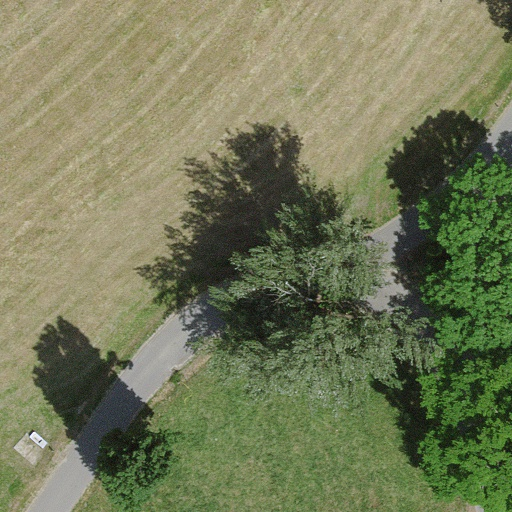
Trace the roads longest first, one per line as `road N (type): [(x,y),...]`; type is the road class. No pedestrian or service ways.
road 1 (unclassified): [(352,271),(232,301),(150,362),(52,511)]
road 2 (unclassified): [(491,170),(467,369)]
road 3 (unclassified): [(491,170),(352,271)]
road 4 (unclassified): [(467,369),(352,271)]
road 5 (unclassified): [(491,511),(467,369)]
